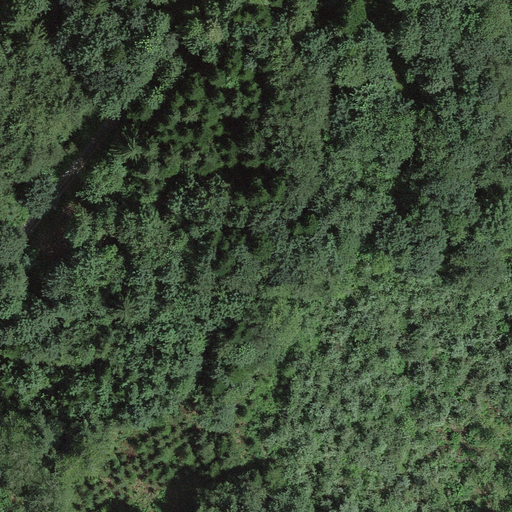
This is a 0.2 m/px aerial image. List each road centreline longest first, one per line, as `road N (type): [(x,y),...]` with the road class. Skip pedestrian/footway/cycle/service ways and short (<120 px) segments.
road 1 (track): [(0,266),(209,0)]
road 2 (track): [(401,194),(420,133),(373,0)]
